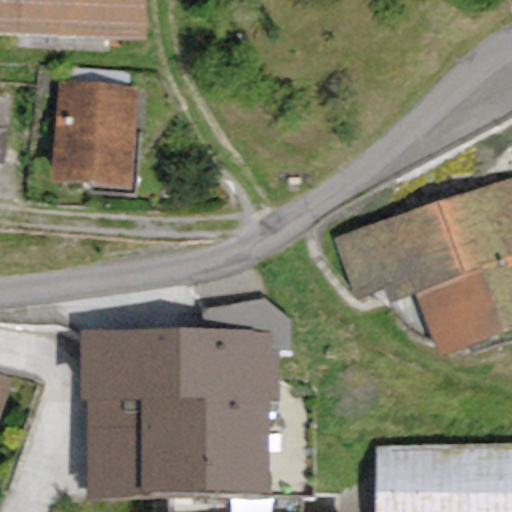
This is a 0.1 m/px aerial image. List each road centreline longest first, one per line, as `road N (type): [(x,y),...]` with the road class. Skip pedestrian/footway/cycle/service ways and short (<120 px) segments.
road 1 (unclassified): [(511,50),(274,248),(189,273),(0,290)]
road 2 (track): [(274,248),(359,322),(430,361),(511,383)]
